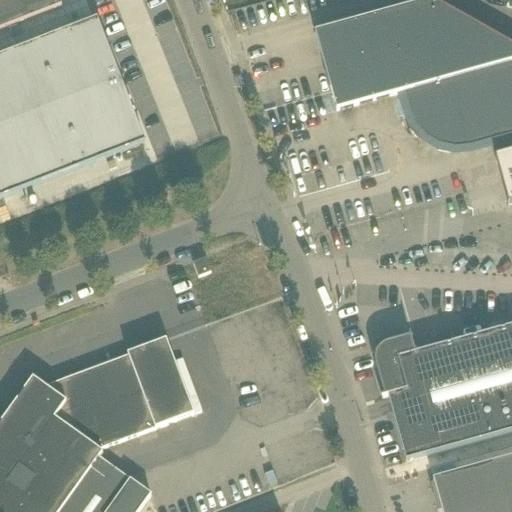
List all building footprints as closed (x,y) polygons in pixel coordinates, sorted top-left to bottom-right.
[(0,0),(0,31),(62,8),(58,0),(0,0)] [(511,46),(429,3),(315,35),(322,62),(331,95),(336,114),(404,95),(409,114),(416,128),(421,134),(426,140),(440,148),(456,151),(472,149),(511,137),(511,46)] [(0,201),(145,145),(132,111),(97,22),(0,59),(0,201)] [(511,199),(511,200),(511,204),(511,153),(499,157),(500,163),(509,160),(511,170),(511,172),(511,173),(511,175),(511,174),(511,199)] [(211,275),(206,261),(193,266),(199,280),(211,275)] [(410,340),(388,346),(386,347),(384,347),(383,348),(382,349),(381,350),(380,351),(378,352),(377,354),(376,356),(376,358),(375,360),(375,361),(375,363),(375,364),(375,366),(375,367),(384,399),(382,399),(383,400),(387,399),(390,408),(406,464),(511,434),(511,329),(416,356),(411,338),(409,339),(410,340)] [(128,359),(44,389),(33,381),(0,427),(0,511),(141,511),(152,497),(100,460),(103,456),(99,453),(195,417),(203,414),(183,362),(175,364),(167,342),(128,357),(128,359)] [(511,511),(511,459),(433,482),(441,511),(511,511)]
